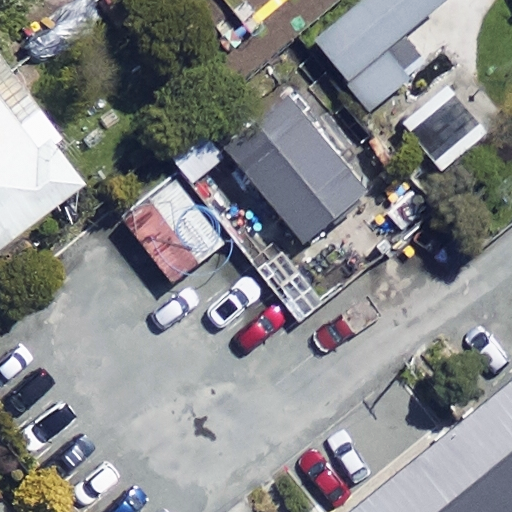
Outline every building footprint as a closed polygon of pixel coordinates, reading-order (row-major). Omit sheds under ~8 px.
[(444,0),(356,0),(312,41),(375,111),(428,63),(404,36),(444,0)] [(485,135),(449,92),(402,131),(438,174),(485,135)] [(300,103),(232,163),(306,247),(374,187),(300,103)] [(0,243),(72,189),(18,119),(5,129),(0,123),(0,243)] [(222,163),(199,127),(164,150),(187,186),(222,163)] [(223,247),(177,185),(123,226),(169,287),(223,247)] [(511,511),(511,378),(345,511),(511,511)]
